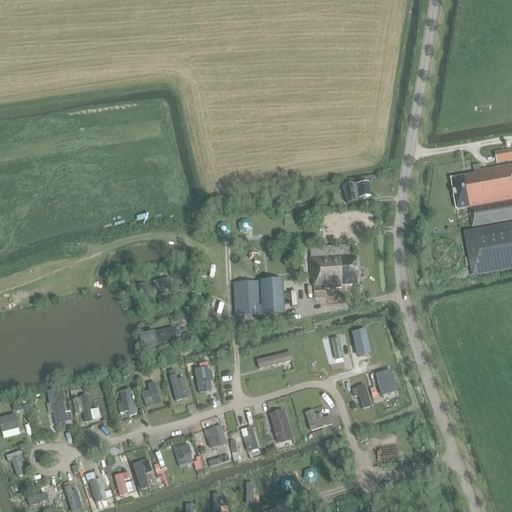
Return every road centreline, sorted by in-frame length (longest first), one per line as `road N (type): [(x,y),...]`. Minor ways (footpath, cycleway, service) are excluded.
road 1 (secondary): [(453,457),(415,347),(399,267),(401,202),(434,0)]
road 2 (unclassified): [(453,457),(405,474),(369,471),(322,387),(239,404)]
road 3 (unclassified): [(68,453),(239,404)]
